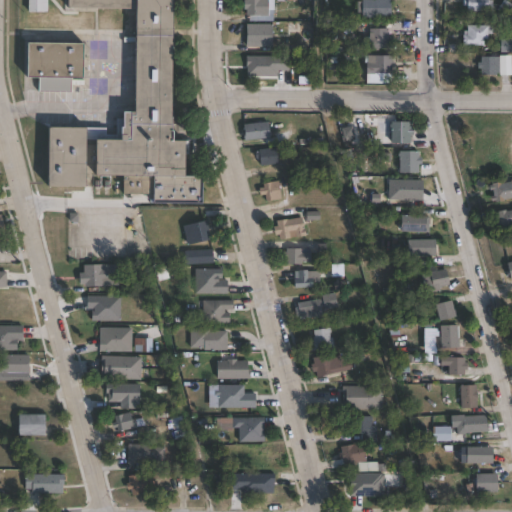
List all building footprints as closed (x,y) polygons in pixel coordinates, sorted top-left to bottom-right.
[(46,0),(27,0),(27,11),(46,11),(46,0)] [(90,176),(83,176),(82,187),(47,186),(48,126),(105,127),(105,135),(115,135),(115,118),(121,118),(121,110),(133,110),(134,7),(66,7),(66,0),(170,0),(169,140),(182,140),(182,175),(200,175),(200,204),(151,203),(151,178),(90,177),(90,176)] [(266,0),(266,16),(245,16),(245,10),(242,10),(242,0),(266,0)] [(389,0),(389,18),(359,18),(359,13),(355,13),(355,2),(360,2),(360,0),(389,0)] [(491,0),(491,8),(486,8),(486,12),(465,11),(465,6),(461,6),(461,0),(491,0)] [(502,0),(504,0),(511,4),(511,15),(498,7),(502,0)] [(271,47),(245,47),(245,24),(271,24),(271,47)] [(492,26),(492,28),(493,28),(493,34),(486,34),(486,39),(482,39),(481,46),(461,45),(461,35),(462,35),(462,31),(465,31),(465,26),(492,26)] [(385,29),(385,39),(391,39),(391,49),(377,49),(377,51),(360,51),(360,38),(367,38),(367,29),(385,29)] [(511,53),(499,53),(499,39),(511,39),(511,53)] [(79,77),(24,77),(24,42),(79,42),(79,77)] [(390,56),(390,62),(392,62),(392,67),(389,67),(389,74),(390,74),(390,84),(364,84),(364,74),(363,74),(363,63),(365,63),(365,56),(390,56)] [(498,57),(498,76),(479,76),(479,69),(476,69),(476,63),(479,63),(479,57),(498,57)] [(269,139),(243,141),(241,125),(267,122),(269,139)] [(409,122),(409,129),(412,129),(412,136),(409,136),(409,144),(389,144),(389,122),(409,122)] [(274,148),(276,164),(258,167),(257,160),(254,160),(253,153),(257,152),(257,151),(274,148)] [(418,174),(397,173),(397,152),(418,152),(418,174)] [(511,180),(511,199),(489,204),(488,197),(493,197),(492,190),(488,191),(487,186),(490,185),(490,184),(511,180)] [(277,182),(280,200),(264,202),(263,195),(259,195),(258,189),(262,189),(261,184),(277,182)] [(511,224),(506,225),(506,226),(497,228),(496,226),(494,227),(492,214),(496,214),(495,212),(503,211),(503,212),(511,210),(511,224)] [(428,217),(427,233),(398,232),(399,215),(428,217)] [(302,217),(305,236),(278,241),(277,236),(273,236),(272,227),(275,226),(274,221),(302,217)] [(209,238),(184,244),(179,224),(204,219),(209,238)] [(420,257),(420,262),(410,263),(410,257),(405,257),(405,241),(434,240),(434,256),(420,257)] [(211,262),(195,263),(194,249),(210,249),(211,262)] [(301,249),(301,253),(309,253),(309,263),(300,263),(300,265),(284,265),(284,261),(282,261),(282,250),(285,250),(285,249),(301,249)] [(113,284),(76,285),(75,272),(81,272),(81,264),(112,263),(113,284)] [(215,278),(215,279),(225,280),(225,293),(192,293),(192,268),(220,268),(220,278),(215,278)] [(445,269),(448,285),(437,287),(438,291),(432,292),(432,291),(423,292),(419,273),(428,271),(428,273),(445,269)] [(306,271),(306,272),(318,272),(318,282),(310,282),(310,289),(292,289),(292,280),(294,280),(293,273),(296,272),(296,271),(306,271)] [(333,292),(335,305),(322,308),(322,305),(319,306),(320,317),(314,318),(313,315),(299,317),(298,315),(295,316),(293,307),(296,307),(295,302),(321,298),(320,294),(333,292)] [(222,309),(222,312),(227,312),(227,322),(200,322),(200,299),(231,300),(231,309),(222,309)] [(455,315),(438,320),(433,304),(450,299),(455,315)] [(456,324),(456,338),(457,338),(457,347),(439,347),(438,324),(456,324)] [(13,339),(13,349),(0,349),(0,325),(20,325),(20,339),(13,339)] [(130,328),(129,351),(96,351),(97,327),(130,328)] [(328,331),(329,337),(331,337),(332,347),(309,350),(308,340),(311,340),(311,336),(312,336),(311,329),(329,327),(330,331),(328,331)] [(207,328),(207,330),(224,330),(224,350),(201,350),(201,348),(187,347),(187,328),(207,328)] [(151,350),(151,338),(133,338),(133,350),(151,350)] [(328,353),(329,356),(340,354),(342,362),(349,360),(351,368),(314,376),(313,371),(311,371),(309,363),(312,363),(310,357),(328,353)] [(0,355),(27,355),(27,375),(0,375),(0,355)] [(140,358),(139,381),(99,379),(100,356),(140,358)] [(466,361),(466,369),(463,369),(463,374),(446,374),(446,365),(437,364),(438,356),(448,356),(448,357),(463,357),(463,361),(466,361)] [(235,359),(235,360),(246,360),(246,368),(249,368),(249,378),(215,378),(215,360),(225,360),(225,358),(235,359)] [(255,383),(259,401),(255,402),(255,407),(217,406),(217,385),(244,385),(255,383)] [(475,407),(459,407),(458,384),(475,384),(475,407)] [(382,386),(381,410),(344,409),(344,386),(382,386)] [(128,412),(129,419),(133,418),(135,427),(115,431),(114,427),(110,427),(109,423),(112,422),(111,415),(128,412)] [(41,435),(14,434),(14,413),(41,414),(41,435)] [(463,414),(463,415),(485,414),(485,431),(461,431),(461,425),(449,425),(449,414),(463,414)] [(371,433),(350,433),(350,416),(370,415),(371,433)] [(262,416),(262,441),(237,441),(236,426),(231,426),(231,416),(262,416)] [(450,440),(431,441),(431,426),(449,426),(450,440)] [(162,447),(162,466),(144,466),(144,464),(126,463),(126,443),(148,444),(148,446),(162,447)] [(353,444),(356,464),(342,466),(341,458),(338,459),(337,452),(340,452),(339,446),(353,444)] [(491,446),(491,463),(458,462),(459,446),(491,446)] [(270,449),(271,453),(274,453),(275,461),(272,462),(272,465),(251,469),(248,453),(270,449)] [(150,472),(154,493),(146,494),(146,492),(130,495),(129,489),(124,490),(123,483),(126,483),(125,476),(150,472)] [(496,491),(474,491),(474,473),(496,473),(496,491)] [(60,484),(60,493),(32,493),(32,492),(29,492),(29,488),(22,488),(22,474),(61,474),(61,484),(60,484)] [(282,495),(280,479),(265,481),(267,497),(282,495)]
